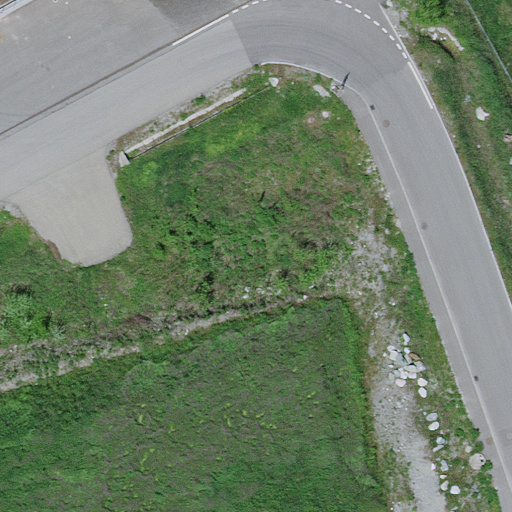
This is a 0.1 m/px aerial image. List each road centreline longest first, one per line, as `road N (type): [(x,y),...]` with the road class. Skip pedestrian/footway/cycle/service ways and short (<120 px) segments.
road 1 (unclassified): [(280,28),(325,31),(367,56),(395,89),(511,401)]
road 2 (unclassified): [(280,28),(240,41),(0,168)]
